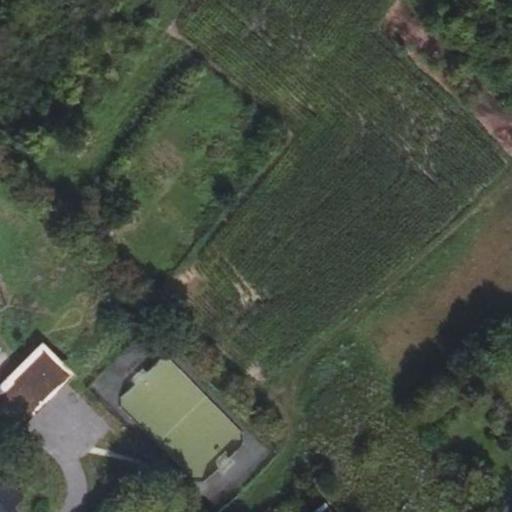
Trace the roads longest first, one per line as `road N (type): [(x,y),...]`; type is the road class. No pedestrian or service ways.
road 1 (track): [(224,511),(296,456),(279,423),(120,253),(0,165)]
road 2 (track): [(511,177),(261,404)]
